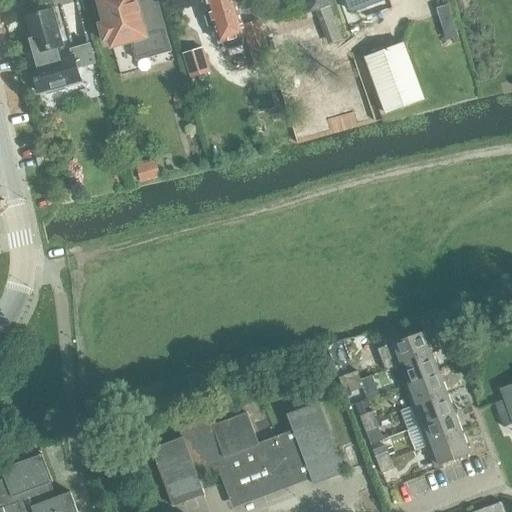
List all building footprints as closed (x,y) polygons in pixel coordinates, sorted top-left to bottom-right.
[(98,0),(105,24),(100,25),(104,41),(109,39),(111,47),(131,41),(137,61),(170,51),(156,0),(143,0),(136,2),(135,0),(98,0)] [(199,0),(200,2),(205,4),(207,4),(209,8),(204,14),(208,26),(215,27),(220,44),(223,43),(224,46),(228,51),(244,46),(245,40),(244,37),(245,36),(254,64),(272,59),(260,19),(244,24),(238,4),(239,3),(237,0),(199,0)] [(237,0),(239,3),(240,3),(242,11),(255,7),(252,0),(237,0)] [(305,0),(310,13),(332,5),(330,0),(305,0)] [(345,0),(349,10),(376,0),(345,0)] [(442,27),(454,23),(448,5),(436,9),(442,27)] [(52,9),(27,16),(38,53),(34,54),(38,66),(30,68),(38,94),(82,83),(78,68),(96,63),(90,43),(69,48),(71,56),(59,59),(56,47),(62,46),(52,9)] [(386,114),(425,100),(403,42),(364,57),(386,114)] [(201,48),(182,54),(190,79),(209,73),(201,48)] [(152,179),(146,161),(134,165),(139,183),(152,179)] [(397,364),(432,352),(424,331),(377,348),(386,370),(397,365),(397,364)] [(397,365),(405,385),(439,372),(432,352),(397,364),(397,365)] [(356,371),(338,378),(342,386),(347,384),(359,380),(356,371)] [(412,405),(447,392),(439,372),(405,385),(412,405)] [(362,387),(359,380),(347,384),(350,392),(351,391),(362,387)] [(504,399),(494,403),(504,427),(511,424),(511,384),(500,389),(504,399)] [(413,406),(400,411),(407,430),(420,425),(455,413),(447,392),(412,405),(413,406)] [(346,472),(320,401),(287,413),(293,429),(258,442),(246,411),(213,424),(209,413),(177,425),(182,437),(152,448),(173,505),(205,493),(198,475),(219,467),(234,507),(312,478),(314,484),(346,472)] [(359,416),(362,424),(374,420),(371,411),(359,416)] [(428,446),(463,433),(455,413),(420,425),(428,446)] [(365,432),(366,431),(377,427),(374,420),(362,424),(365,432)] [(436,467),(471,454),(463,433),(428,446),(436,467)] [(378,464),(391,459),(388,451),(375,456),(378,464)] [(57,496),(51,482),(53,481),(43,453),(2,469),(5,477),(0,479),(0,511),(78,511),(71,491),(57,496)] [(391,459),(378,464),(382,473),(394,468),(391,459)] [(504,511),(500,502),(473,511),(504,511)]
